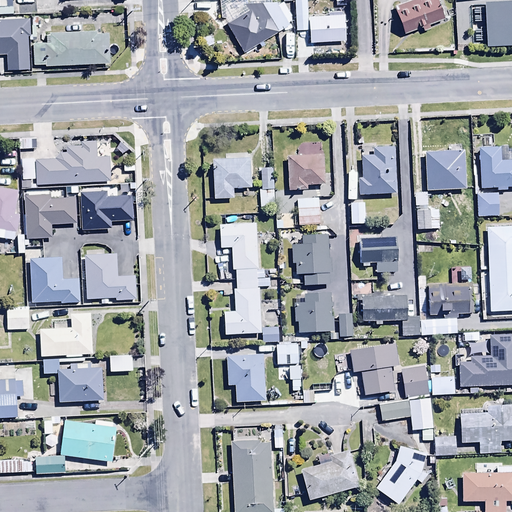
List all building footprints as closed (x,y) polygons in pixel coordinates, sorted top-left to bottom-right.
[(436,0),(421,0),(395,9),(404,37),(423,30),(424,33),(431,31),(429,26),(444,21),(436,0)] [(511,0),(486,2),(487,45),(511,44),(511,0)] [(13,1),(0,1),(0,16),(14,16),(13,1)] [(209,3),(210,16),(234,15),(234,2),(209,3)] [(306,2),(295,2),(296,33),(307,33),(306,2)] [(245,7),(249,13),(227,26),(244,55),(275,36),(281,46),(296,37),(287,23),(292,20),(283,5),(278,7),(276,5),(245,7)] [(309,19),(310,44),(345,43),(345,17),(309,19)] [(0,23),(0,57),(6,57),(7,73),(29,72),(28,39),(31,39),(31,21),(7,21),(7,23),(0,23)] [(96,36),(96,33),(50,35),(50,37),(47,37),(47,45),(33,45),(34,67),(46,67),(46,69),(110,67),(109,36),(96,36)] [(36,183),(36,187),(110,184),(109,161),(98,161),(97,143),(81,144),(81,148),(67,148),(67,154),(58,155),(58,161),(22,163),(23,183),(36,183)] [(448,154),(425,155),(426,194),(466,192),(465,154),(458,155),(458,149),(448,149),(448,154)] [(397,197),(394,150),(373,151),(374,158),(361,159),(363,181),(358,181),(359,198),(397,197)] [(501,150),(478,151),(479,191),(496,190),(496,194),(507,193),(507,190),(511,189),(511,163),(501,164),(501,150)] [(324,158),(287,159),(289,193),(307,192),(307,188),(330,187),(330,175),(325,176),(324,158)] [(250,160),(212,162),(214,202),(234,201),(234,192),(251,191),(250,160)] [(275,209),(273,170),(260,171),(261,192),(259,192),(260,210),(275,209)] [(0,240),(14,243),(18,218),(14,218),(18,194),(0,190),(0,240)] [(48,192),(24,193),(26,241),(52,240),(51,228),(75,226),(74,201),(51,202),(51,198),(48,198),(48,192)] [(111,232),(111,225),(133,224),(132,199),(107,200),(107,194),(78,195),(79,233),(111,232)] [(426,195),(414,195),(416,233),(439,232),(438,207),(427,208),(426,195)] [(498,219),(497,196),(477,197),(478,219),(498,219)] [(319,200),(297,201),(298,228),(320,226),(319,200)] [(365,205),(350,205),(350,228),(366,227),(365,205)] [(269,281),(257,282),(255,227),(220,228),(220,251),(232,251),(232,273),(236,273),(236,291),(233,291),(234,315),(224,315),(224,337),(261,337),(259,292),(257,292),(257,289),(269,289),(269,281)] [(511,228),(486,230),(489,314),(511,313),(511,228)] [(329,262),(328,238),(302,239),(302,248),(292,249),(292,266),(295,266),(295,279),(303,278),(303,288),(329,287),(329,275),(331,275),(331,262),(329,262)] [(398,275),(397,240),(360,242),(360,266),(362,266),(362,269),(370,269),(370,266),(376,266),(376,276),(398,275)] [(116,256),(84,258),(86,302),(115,302),(115,304),(136,303),(135,278),(116,279),(116,256)] [(61,260),(30,262),(32,306),(60,305),(60,307),(79,306),(78,281),(62,282),(61,260)] [(472,287),(427,288),(428,318),(443,317),(443,321),(459,320),(459,316),(473,316),(472,287)] [(298,324),(298,336),(335,334),(334,320),(331,320),(330,297),(304,298),(304,299),(297,300),(297,306),(294,306),(295,324),(298,324)] [(407,298),(362,300),(363,325),(376,324),(376,328),(383,328),(383,325),(402,324),(402,339),(420,338),(419,319),(407,319),(407,298)] [(28,308),(6,309),(7,333),(29,332),(28,308)] [(71,331),(40,332),(41,360),(66,359),(66,361),(81,360),(81,358),(92,358),(90,316),(71,317),(71,331)] [(354,340),(352,316),(338,318),(340,341),(354,340)] [(456,322),(420,322),(421,337),(456,337),(456,322)] [(278,329),(262,330),(263,345),(279,344),(278,329)] [(479,336),(461,335),(461,344),(478,344),(479,336)] [(459,364),(459,389),(511,387),(511,338),(489,339),(489,359),(470,359),(470,364),(459,364)] [(298,346),(275,347),(277,368),(290,367),(291,377),(300,376),(298,346)] [(396,347),(349,353),(352,376),(361,375),(364,398),(395,394),(392,371),(399,370),(396,347)] [(266,404),(263,357),(226,360),(228,388),(235,388),(236,406),(266,404)] [(131,358),(109,358),(109,375),(132,375),(131,358)] [(69,372),(58,373),(59,405),(103,403),(102,371),(91,371),(91,367),(69,368),(69,372)] [(425,368),(401,371),(405,401),(430,397),(425,368)] [(455,380),(431,380),(431,397),(455,397),(455,380)] [(16,381),(0,382),(0,421),(18,420),(16,381)] [(429,400),(409,403),(412,434),(433,431),(429,400)] [(379,407),(381,423),(409,419),(407,403),(379,407)] [(486,415),(459,416),(461,446),(478,445),(478,456),(500,455),(499,443),(511,442),(511,408),(486,409),(486,415)] [(94,428),(64,423),(59,457),(111,465),(116,426),(95,423),(94,428)] [(274,428),(274,451),(283,451),(283,428),(274,428)] [(435,458),(434,440),(418,439),(428,458),(435,458)] [(434,440),(435,458),(455,458),(455,440),(434,440)] [(261,442),(231,443),(233,487),(230,487),(231,500),(233,500),(233,511),(286,511),(273,511),(271,445),(261,446),(261,442)] [(425,457),(399,450),(394,466),(375,492),(399,508),(416,484),(424,486),(427,475),(420,473),(425,457)] [(319,467),(300,472),(309,504),(321,501),(321,504),(327,502),(326,499),(359,490),(349,454),(331,459),(330,455),(316,459),(319,467)] [(64,459),(35,459),(35,476),(64,476),(64,459)] [(0,463),(0,475),(32,475),(31,464),(22,464),(22,461),(9,462),(9,463),(0,463)] [(496,475),(461,475),(462,505),(483,505),(483,511),(505,511),(505,504),(511,504),(511,469),(496,469),(496,475)]
